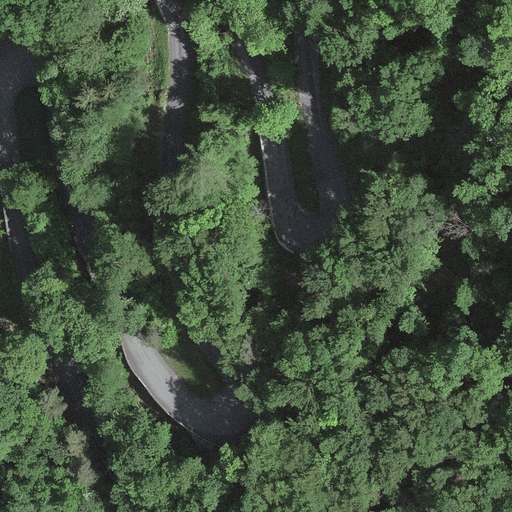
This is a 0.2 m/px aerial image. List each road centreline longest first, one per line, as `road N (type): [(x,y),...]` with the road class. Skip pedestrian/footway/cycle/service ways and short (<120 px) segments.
road 1 (tertiary): [(168,0),(184,45),(173,136),(180,254),(196,318),(240,375),(242,399),(230,414),(207,417),(180,405),(144,355),(74,200),(47,74),(11,73),(4,99),(43,310),(147,511)]
road 2 (tertiary): [(305,0),(315,112),(340,202),(336,221),(314,233),(292,224),(282,205),(258,84),(222,0)]
